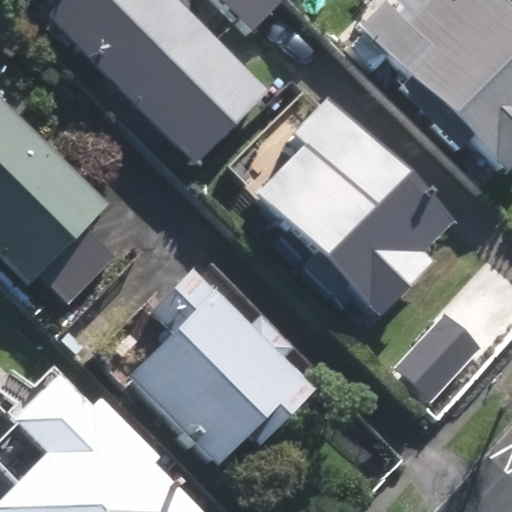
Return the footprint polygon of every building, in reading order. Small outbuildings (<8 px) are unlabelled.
[(263,99),(159,0),(62,0),(37,27),(190,174),(263,99)] [(278,0),(212,0),(245,33),(278,0)] [(372,11),(348,35),(399,85),(389,96),(451,156),(461,146),(498,181),(511,166),(511,26),(485,0),(391,0),(377,15),(372,11)] [(444,231),(305,96),(221,181),(303,262),(293,272),(326,305),(337,294),(371,327),(424,273),(413,262),(444,231)] [(0,111),(0,273),(21,294),(33,283),(61,310),(112,258),(84,230),(103,211),(0,111)] [(308,399),(182,276),(139,320),(149,330),(104,377),(206,476),(238,444),(251,457),(308,399)] [(199,511),(91,406),(0,499),(0,511),(199,511)]
